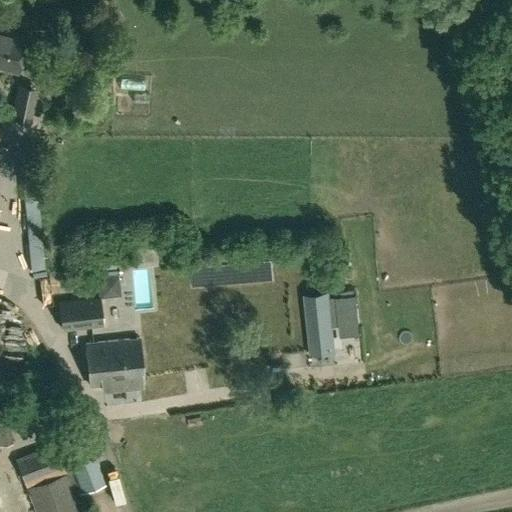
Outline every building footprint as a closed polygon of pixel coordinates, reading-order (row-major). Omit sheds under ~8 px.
[(0,59),(19,65),(27,37),(0,29),(0,59)] [(38,87),(18,83),(15,95),(35,100),(38,87)] [(502,103),(484,104),(486,138),(504,136),(502,103)] [(140,264),(142,310),(160,309),(158,263),(140,264)] [(334,351),(331,325),(359,322),(356,294),(329,297),(328,291),(303,293),(310,354),(334,351)] [(7,326),(18,326),(19,292),(8,292),(7,326)] [(59,302),(62,330),(104,325),(100,296),(59,302)] [(102,383),(102,390),(143,386),(142,379),(143,379),(139,337),(85,342),(89,384),(102,383)] [(0,444),(9,443),(13,443),(9,414),(0,415),(0,444)] [(105,483),(86,434),(18,459),(37,511),(81,511),(75,494),(105,483)]
